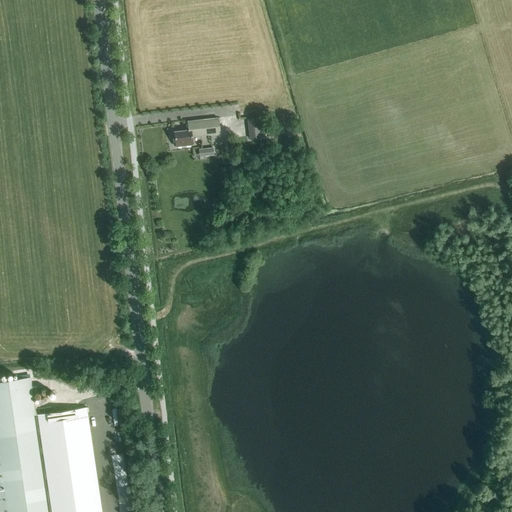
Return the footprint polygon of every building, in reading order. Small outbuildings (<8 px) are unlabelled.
[(251,139),(266,138),(264,116),(248,118),(251,139)] [(187,129),(174,131),(175,145),(192,143),(192,136),(220,133),(218,117),(186,120),(187,129)] [(202,146),(203,155),(218,154),(217,145),(202,146)] [(0,511),(49,511),(35,415),(29,377),(0,381),(0,511)] [(101,511),(87,412),(88,411),(87,407),(35,415),(49,511),(101,511)]
